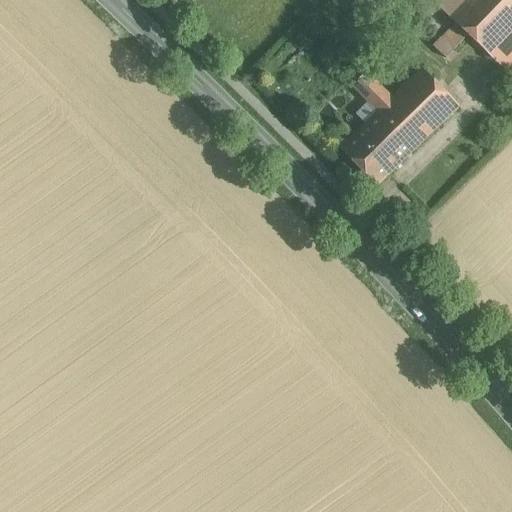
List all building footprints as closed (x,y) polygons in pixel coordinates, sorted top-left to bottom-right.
[(511,0),(469,0),(451,19),(456,24),(468,35),(505,70),(511,63),(511,0)] [(456,24),(442,38),(454,50),(468,35),(456,24)] [(459,107),(422,69),(392,98),(378,112),(415,150),(459,107)] [(392,98),(367,72),(353,86),(378,112),(392,98)] [(378,112),(340,149),(377,187),(415,150),(378,112)]
